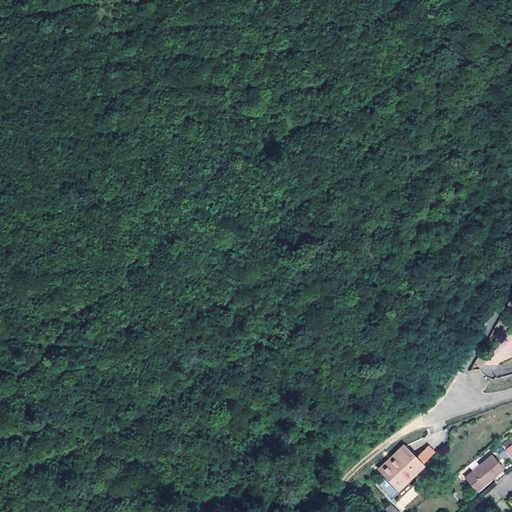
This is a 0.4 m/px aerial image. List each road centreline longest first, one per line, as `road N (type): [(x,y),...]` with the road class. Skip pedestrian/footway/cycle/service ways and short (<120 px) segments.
road 1 (track): [(333,0),(274,99),(0,369)]
road 2 (residential): [(462,410),(459,387),(511,268)]
